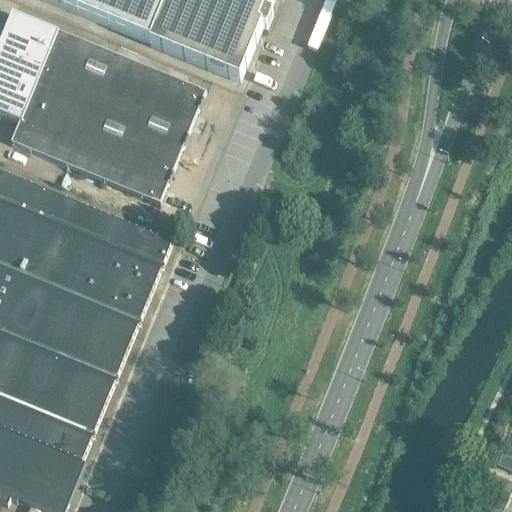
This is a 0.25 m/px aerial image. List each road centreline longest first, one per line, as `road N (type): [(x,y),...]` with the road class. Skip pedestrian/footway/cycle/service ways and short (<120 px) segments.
road 1 (tertiary): [(291,511),(427,166)]
road 2 (tertiary): [(427,166),(437,162),(496,0)]
road 3 (tertiary): [(453,0),(422,157),(427,166)]
